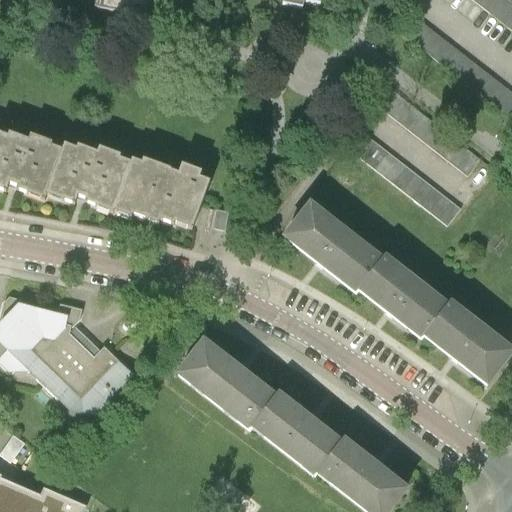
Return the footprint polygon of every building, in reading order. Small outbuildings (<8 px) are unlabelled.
[(99,0),(97,12),(146,21),(150,0),(99,0)] [(511,5),(505,0),(469,0),(511,33),(511,5)] [(511,94),(422,25),(409,42),(511,121),(511,120),(511,94)] [(365,99),(468,178),(481,161),(378,82),(365,99)] [(0,136),(0,192),(6,195),(9,185),(14,187),(18,189),(17,192),(29,196),(29,198),(44,204),(46,199),(63,153),(51,148),(52,145),(30,138),(29,143),(9,136),(8,139),(0,136)] [(354,157),(448,229),(461,211),(367,139),(354,157)] [(65,147),(63,153),(46,199),(63,205),(64,203),(74,207),(78,198),(82,199),(87,201),(86,205),(99,209),(98,211),(114,216),(115,214),(132,166),(120,161),(121,158),(100,151),(98,155),(78,148),(77,152),(65,147)] [(134,162),(132,166),(115,214),(132,221),(134,217),(152,223),(159,226),(161,223),(176,228),(177,225),(193,231),(210,184),(200,180),(202,174),(184,167),(181,177),(172,173),(172,172),(145,162),(143,166),(134,162)] [(307,211),(281,247),(353,302),(355,298),(380,266),(307,211)] [(229,214),(216,212),(213,230),(226,232),(229,214)] [(380,266),(355,298),(419,347),(422,343),(449,310),(385,260),(380,266)] [(94,360),(70,337),(71,329),(79,324),(82,312),(61,307),(59,317),(18,308),(19,303),(10,301),(4,305),(0,325),(0,366),(8,375),(29,374),(69,415),(96,417),(133,378),(104,350),(94,360)] [(511,351),(454,304),(449,310),(422,343),(487,396),(511,364),(511,351)] [(206,343),(178,378),(251,435),(254,431),(278,400),(206,343)] [(278,400),(254,431),(317,481),(319,477),(344,446),(281,396),(278,400)] [(344,446),(319,477),(363,511),(396,511),(411,494),(347,442),(344,446)] [(0,511),(83,511),(85,509),(44,492),(41,499),(0,481),(0,511)]
